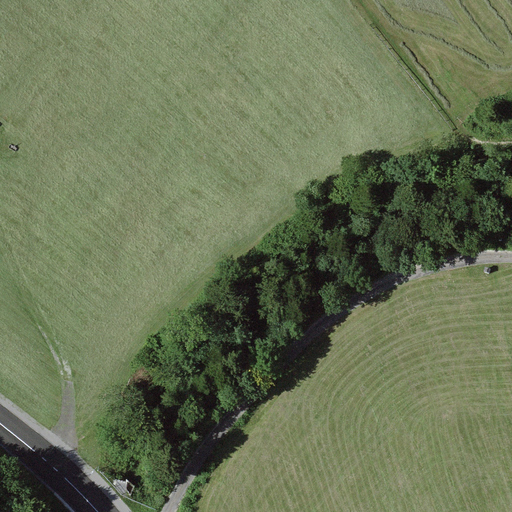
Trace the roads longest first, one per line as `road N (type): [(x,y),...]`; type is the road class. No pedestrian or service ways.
road 1 (track): [(170,511),(221,430),(317,332),(378,288),(448,264),(511,258)]
road 2 (tertiary): [(97,511),(0,422)]
